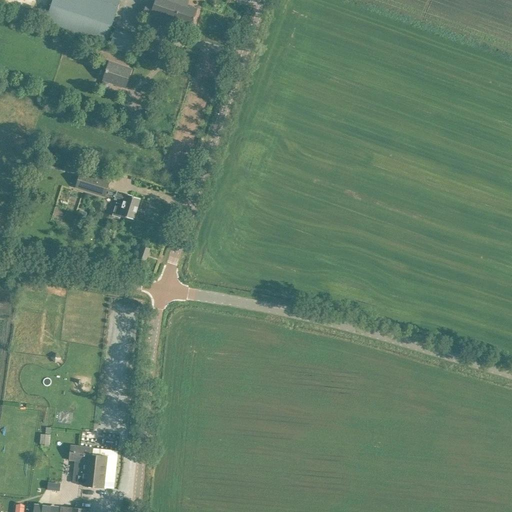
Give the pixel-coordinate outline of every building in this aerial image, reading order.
[(106,44),(120,0),(52,0),(45,23),(106,44)] [(189,1),(187,0),(155,0),(153,6),(146,4),(142,15),(167,24),(177,27),(179,22),(191,26),(197,9),(187,6),(189,1)] [(110,47),(131,54),(137,36),(116,29),(110,47)] [(103,79),(126,87),(131,69),(109,62),(103,79)] [(63,169),(77,173),(81,162),(67,158),(63,169)] [(76,187),(105,196),(110,181),(81,172),(76,187)] [(134,219),(140,198),(127,194),(117,191),(114,199),(116,200),(116,199),(118,200),(117,202),(116,202),(116,203),(117,203),(113,215),(112,215),(120,218),(120,217),(119,217),(120,215),(134,219)] [(138,258),(145,261),(150,248),(142,246),(138,258)] [(114,489),(118,451),(93,448),(95,433),(58,429),(56,442),(63,442),(61,460),(76,461),(74,474),(69,473),(68,489),(94,492),(95,487),(114,489)] [(40,433),(40,442),(49,442),(50,434),(40,433)] [(59,491),(60,484),(48,483),(48,490),(59,491)]
